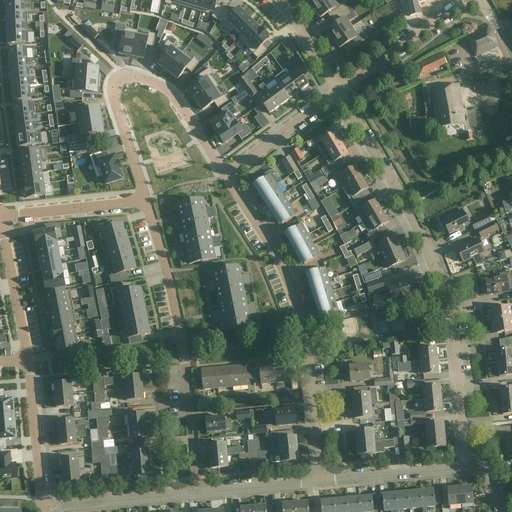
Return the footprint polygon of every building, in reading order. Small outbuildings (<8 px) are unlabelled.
[(195,0),(193,7),(203,10),(205,0),(195,0)] [(205,0),(203,10),(202,12),(212,15),(216,0),(205,0)] [(312,10),(327,0),(307,0),(309,2),(307,4),(312,10)] [(334,0),(327,0),(312,10),(316,17),(318,15),(320,18),(332,11),(335,16),(347,9),(343,3),(339,6),(334,0)] [(425,0),(405,0),(409,17),(422,14),(420,7),(427,6),(425,0)] [(26,4),(8,5),(9,14),(26,14),(26,4)] [(347,9),(335,16),(339,22),(327,29),(329,32),(327,34),(331,40),(352,27),(346,17),(351,14),(347,9)] [(241,10),(230,21),(235,27),(247,16),(241,10)] [(26,14),(9,14),(9,24),(27,23),(26,14)] [(247,16),(235,27),(243,35),(254,23),(247,16)] [(27,23),(9,24),(9,33),(27,33),(27,23)] [(254,23),(243,35),(249,41),(261,30),(254,23)] [(85,31),(94,40),(99,35),(89,27),(85,31)] [(352,27),(331,40),(336,47),(338,46),(340,49),(351,41),(355,47),(367,39),(360,29),(356,32),(352,27)] [(467,38),(476,57),(498,46),(488,27),(467,38)] [(261,30),(249,41),(256,48),(268,37),(261,30)] [(462,32),(457,34),(463,48),(468,46),(462,32)] [(27,33),(9,33),(10,48),(28,47),(27,33)] [(120,35),(117,56),(132,58),(134,47),(135,37),(120,35)] [(70,41),(79,49),(84,44),(74,36),(70,41)] [(135,37),(132,58),(151,62),(154,40),(135,37)] [(295,51),(290,42),(288,39),(281,44),(283,47),(289,55),(295,51)] [(26,49),(8,50),(9,62),(11,61),(27,60),(26,49)] [(171,50),(160,65),(168,72),(180,56),(171,50)] [(420,76),(430,71),(430,70),(446,62),(441,53),(415,65),(420,76)] [(180,56),(168,72),(177,79),(189,63),(180,56)] [(261,62),(265,66),(269,62),(265,58),(261,62)] [(286,75),(288,78),(299,92),(308,85),(303,77),(308,73),(300,59),(289,67),(292,71),(286,75)] [(11,61),(12,71),(28,70),(27,60),(11,61)] [(74,80),(100,81),(100,75),(98,75),(99,68),(80,67),(80,61),(72,60),(71,80),(74,80)] [(265,66),(261,62),(256,66),(260,70),(265,66)] [(275,79),(285,73),(281,66),(271,73),(275,79)] [(12,71),(12,80),(29,79),(28,70),(12,71)] [(245,76),(238,82),(251,99),(258,93),(245,76)] [(299,92),(288,78),(279,85),(289,99),(299,92)] [(13,86),(13,90),(30,89),(29,79),(12,81),(13,86)] [(70,92),(70,98),(83,99),(83,93),(97,93),(97,87),(99,87),(100,81),(74,80),(73,92),(70,92)] [(210,80),(194,90),(195,91),(199,98),(215,88),(210,80)] [(481,80),(472,82),(474,90),(482,88),(481,80)] [(279,107),(269,93),(269,92),(263,84),(259,87),(262,92),(256,97),(269,114),(279,107)] [(279,85),(269,92),(269,93),(279,107),(289,99),(279,85)] [(431,89),(437,129),(465,125),(458,85),(431,89)] [(13,90),(15,104),(33,102),(32,88),(30,89),(13,90)] [(215,88),(199,98),(204,106),(220,96),(215,88)] [(62,102),(61,95),(53,96),(54,103),(62,102)] [(16,112),(16,117),(33,115),(35,114),(33,102),(15,104),(16,112)] [(218,134),(217,134),(218,134),(237,121),(234,116),(237,113),(231,104),(221,110),(224,115),(211,124),(218,134)] [(81,111),(83,123),(105,120),(102,107),(81,111)] [(17,120),(18,126),(35,124),(33,115),(16,117),(17,120)] [(83,123),(86,134),(106,131),(105,120),(83,123)] [(238,135),(241,140),(251,133),(245,124),(241,126),(237,121),(218,134),(224,144),(238,135)] [(18,127),(19,136),(36,133),(35,125),(35,124),(18,127)] [(324,146),(328,152),(342,144),(335,133),(316,144),(319,149),(324,146)] [(19,136),(20,146),(38,144),(37,134),(19,136)] [(89,143),(86,143),(69,145),(70,154),(86,152),(90,152),(89,143)] [(326,161),(333,172),(345,165),(341,159),(348,154),(342,144),(328,152),(331,158),(326,161)] [(302,159),(296,149),(290,153),(296,163),(302,159)] [(41,161),(39,150),(20,152),(22,164),(41,161)] [(106,185),(123,180),(120,171),(121,170),(119,162),(117,163),(115,156),(99,161),(106,185)] [(298,170),(289,157),(281,162),(290,175),(298,170)] [(23,175),(42,173),(41,161),(22,164),(23,175)] [(356,167),(341,175),(347,186),(362,178),(356,167)] [(311,185),(316,182),(313,176),(309,170),(304,173),(311,185)] [(262,194),(276,185),(281,181),(279,178),(276,180),(270,171),(261,177),(262,179),(255,184),(262,194)] [(302,178),(298,171),(294,173),(298,180),(302,178)] [(23,175),(25,187),(44,184),(42,173),(23,175)] [(368,189),(362,178),(347,186),(351,192),(346,195),(353,206),(365,199),(361,193),(368,189)] [(503,209),(505,217),(511,214),(511,179),(507,181),(510,192),(508,193),(511,206),(503,209)] [(311,185),(321,202),(326,199),(316,182),(311,185)] [(45,196),(44,184),(25,187),(26,198),(45,196)] [(283,195),(276,185),(262,194),(268,204),(283,195)] [(306,194),(310,191),(306,185),(302,187),(306,194)] [(314,198),(310,191),(306,194),(310,201),(314,198)] [(268,204),(275,215),(290,205),(283,195),(268,204)] [(334,206),(329,197),(321,202),(326,211),(334,206)] [(207,214),(204,199),(190,201),(193,217),(207,214)] [(190,201),(177,204),(180,219),(193,217),(190,201)] [(368,220),(382,212),(376,201),(361,209),(368,220)] [(290,205),(275,215),(282,225),(296,215),(290,205)] [(336,216),(339,214),(336,210),(332,210),(327,213),(331,219),(336,216)] [(450,216),(442,220),(443,222),(442,223),(444,229),(446,228),(449,234),(462,228),(463,229),(469,225),(467,222),(470,221),(466,213),(464,214),(462,210),(450,216)] [(371,233),(389,222),(382,212),(368,220),(362,223),(369,234),(371,233)] [(210,229),(207,214),(193,217),(196,232),(210,229)] [(338,216),(331,220),(336,228),(343,224),(338,216)] [(474,231),(476,230),(491,223),(488,216),(470,224),(474,231)] [(180,219),(183,234),(196,232),(193,217),(180,219)] [(321,219),(324,226),(329,224),(325,217),(321,219)] [(106,242),(125,236),(122,225),(112,228),(110,222),(96,225),(98,232),(102,231),(106,242)] [(491,223),(476,230),(481,239),(499,231),(494,222),(491,224),(491,223)] [(287,233),(293,243),(308,235),(302,224),(287,233)] [(333,231),(329,224),(324,226),(328,233),(333,231)] [(81,227),(73,228),(75,238),(82,236),(81,227)] [(46,231),(34,233),(37,245),(56,241),(54,229),(46,231)] [(196,232),(199,246),(212,244),(210,229),(196,232)] [(199,246),(196,232),(183,234),(186,249),(199,246)] [(340,237),(345,245),(351,242),(346,233),(340,237)] [(375,239),(371,233),(369,234),(367,235),(370,241),(375,239)] [(293,243),(298,254),(314,246),(308,235),(293,243)] [(84,243),(82,236),(74,238),(75,245),(84,243)] [(109,253),(128,247),(125,236),(106,242),(109,253)] [(383,257),(401,249),(396,238),(378,245),(383,257)] [(472,258),(476,266),(484,265),(479,255),(484,252),(478,239),(456,249),(463,263),(472,258)] [(63,247),(58,248),(56,241),(37,245),(39,257),(64,252),(63,247)] [(357,257),(375,248),(372,242),(354,251),(357,257)] [(212,244),(199,246),(202,261),(215,259),(212,244)] [(496,255),(510,252),(509,244),(495,247),(496,255)] [(199,246),(186,249),(189,264),(202,261),(199,246)] [(314,246),(298,254),(304,265),(320,256),(314,246)] [(340,248),(345,260),(352,256),(350,252),(348,254),(344,246),(340,248)] [(109,253),(112,264),(131,258),(128,247),(109,253)] [(401,249),(383,257),(388,269),(406,261),(401,249)] [(61,264),(59,257),(65,256),(64,252),(39,257),(41,268),(61,264)] [(112,264),(115,275),(135,270),(131,258),(112,264)] [(61,264),(41,268),(43,279),(68,275),(68,270),(62,271),(61,264)] [(226,269),(229,284),(242,281),(239,266),(226,269)] [(308,273),(312,285),(329,280),(325,268),(308,273)] [(229,284),(226,269),(213,271),(216,286),(229,284)] [(366,284),(385,277),(382,270),(363,278),(366,284)] [(65,288),(64,280),(69,279),(68,275),(43,279),(46,292),(65,288)] [(388,286),(393,303),(396,302),(397,306),(413,301),(411,297),(419,294),(413,277),(388,286)] [(484,292),(487,294),(487,295),(508,292),(506,277),(485,280),(486,286),(484,288),(484,292)] [(312,285),(315,296),(332,291),(329,280),(312,285)] [(369,294),(385,289),(381,280),(366,285),(369,294)] [(229,284),(232,298),(245,296),(242,281),(229,284)] [(229,284),(216,286),(219,301),(232,298),(229,284)] [(117,294),(119,305),(122,305),(122,304),(142,301),(139,289),(130,291),(129,285),(115,288),(117,294)] [(46,295),(49,306),(72,302),(70,290),(46,295)] [(315,296),(319,308),(336,303),(332,291),(315,296)] [(248,310),(245,296),(232,298),(235,313),(248,310)] [(232,298),(219,301),(221,316),(235,313),(232,298)] [(122,304),(122,305),(124,316),(144,312),(142,301),(122,304)] [(74,313),(72,302),(49,306),(51,318),(74,313)] [(340,316),(336,303),(319,308),(323,320),(331,317),(331,319),(340,316)] [(490,314),(491,322),(511,318),(511,312),(510,313),(509,306),(491,309),(492,314),(490,314)] [(235,313),(238,328),(251,326),(248,310),(235,313)] [(146,323),(144,312),(124,316),(126,327),(146,323)] [(73,326),(77,325),(74,313),(51,318),(53,329),(73,325),(73,326)] [(238,328),(235,313),(221,316),(224,331),(238,328)] [(511,318),(491,322),(493,329),(495,329),(495,334),(511,330),(511,325),(511,324),(511,318)] [(146,323),(126,327),(128,339),(139,337),(148,335),(146,323)] [(73,325),(53,329),(55,340),(75,336),(73,326),(73,325)] [(75,336),(55,340),(58,352),(68,350),(70,356),(83,353),(82,347),(77,348),(75,336)] [(399,354),(398,342),(390,343),(391,355),(399,354)] [(421,362),(438,360),(437,347),(420,349),(421,362)] [(511,349),(497,351),(498,364),(511,362),(511,349)] [(438,360),(421,362),(414,363),(414,369),(422,368),(423,375),(439,373),(438,360)] [(274,363),(276,383),(291,381),(289,361),(274,363)] [(511,362),(498,364),(499,376),(511,375),(511,362)] [(276,383),(274,363),(259,364),(260,370),(260,377),(261,384),(276,383)] [(350,366),(351,382),(369,380),(367,364),(350,366)] [(246,371),(246,367),(246,365),(231,367),(233,387),(248,386),(247,380),(246,371)] [(233,387),(231,367),(216,368),(218,389),(233,387)] [(218,389),(216,368),(202,370),(204,390),(218,389)] [(119,373),(109,373),(109,381),(120,380),(119,373)] [(126,389),(143,387),(142,375),(125,377),(126,389)] [(94,392),(103,391),(102,380),(93,380),(94,392)] [(55,396),(73,394),(71,382),(54,384),(55,396)] [(425,400),(442,398),(440,386),(424,387),(425,400)] [(143,387),(126,389),(127,401),(144,399),(143,387)] [(501,402),(511,400),(511,387),(500,389),(501,402)] [(0,413),(12,413),(11,399),(2,400),(1,391),(0,391),(0,413)] [(103,391),(94,392),(95,404),(105,404),(103,391)] [(353,407),(371,406),(370,393),(352,395),(353,407)] [(73,394),(55,396),(56,408),(74,406),(73,394)] [(442,398),(425,400),(426,413),(443,411),(442,398)] [(511,400),(501,402),(502,415),(511,413),(511,400)] [(404,421),(403,402),(395,402),(397,421),(404,421)] [(380,404),(382,416),(389,414),(387,403),(380,404)] [(372,418),(371,406),(353,407),(355,420),(372,418)] [(276,412),(277,426),(295,425),(294,421),(296,421),(297,419),(297,415),(295,413),(294,413),(293,410),(276,412)] [(249,412),(236,413),(237,422),(250,420),(249,412)] [(12,413),(0,413),(0,426),(13,425),(12,413)] [(130,427),(147,426),(146,413),(128,415),(130,427)] [(206,419),(207,433),(226,431),(224,417),(206,419)] [(424,419),(410,420),(411,427),(425,425),(424,419)] [(85,426),(76,426),(75,420),(57,421),(58,434),(86,431),(85,426)] [(422,436),(427,436),(427,437),(445,435),(444,422),(426,424),(426,430),(422,430),(422,436)] [(0,450),(4,450),(4,439),(15,439),(13,425),(0,426),(0,450)] [(147,426),(130,427),(131,440),(148,438),(147,426)] [(251,428),(252,435),(266,434),(265,426),(251,428)] [(356,431),(357,443),(380,441),(380,435),(374,436),(373,430),(356,431)] [(86,431),(58,434),(59,446),(77,444),(77,438),(86,438),(86,431)] [(427,437),(427,436),(422,436),(423,442),(427,442),(428,449),(446,447),(445,435),(427,437)] [(280,451),(297,449),(296,437),(279,438),(279,439),(280,451)] [(409,437),(398,438),(399,440),(400,452),(410,451),(409,437)] [(394,440),(380,441),(357,443),(358,455),(385,453),(384,449),(394,448),(394,440)] [(209,457),(227,455),(226,443),(208,445),(209,457)] [(109,448),(104,449),(105,456),(110,456),(118,455),(118,454),(117,447),(109,448)] [(100,456),(105,456),(104,449),(92,450),(92,457),(100,456)] [(297,449),(280,451),(276,451),(277,457),(275,457),(276,463),(299,461),(297,449)] [(133,464),(151,463),(149,451),(132,452),(133,464)] [(264,452),(258,453),(253,453),(254,465),(266,464),(264,452)] [(15,464),(10,464),(9,453),(0,453),(0,479),(16,479),(15,464)] [(227,455),(209,457),(210,469),(228,467),(227,455)] [(62,472),(80,470),(79,458),(61,460),(62,472)] [(152,475),(151,463),(133,464),(134,476),(152,475)] [(80,470),(62,472),(63,483),(81,482),(80,470)] [(460,488),(461,505),(473,504),(472,487),(460,488)] [(461,505),(460,488),(448,489),(449,507),(461,505)] [(421,492),(423,508),(423,511),(428,511),(428,508),(436,507),(434,491),(421,492)] [(411,509),(423,508),(421,492),(409,493),(411,509)] [(411,509),(409,493),(396,494),(398,511),(403,511),(403,510),(411,509)] [(392,511),(398,511),(396,494),(384,495),(385,511),(392,511)] [(361,511),(378,511),(378,505),(374,505),(373,497),(360,498),(361,511)] [(347,499),(348,511),(361,511),(360,498),(347,499)] [(348,511),(347,499),(335,500),(335,511),(348,511)] [(335,511),(335,500),(322,501),(322,511),(335,511)] [(295,503),(295,511),(308,511),(308,502),(295,503)] [(295,511),(295,503),(282,505),(283,511),(295,511)]
